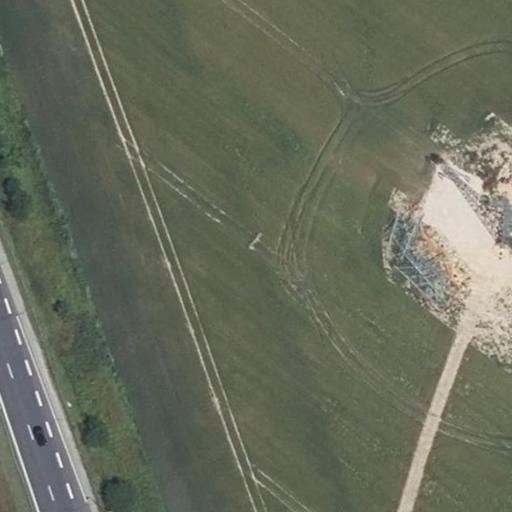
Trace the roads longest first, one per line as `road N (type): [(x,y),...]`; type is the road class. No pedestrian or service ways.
road 1 (track): [(511,268),(475,282),(403,511)]
road 2 (motorway): [(56,511),(0,345)]
